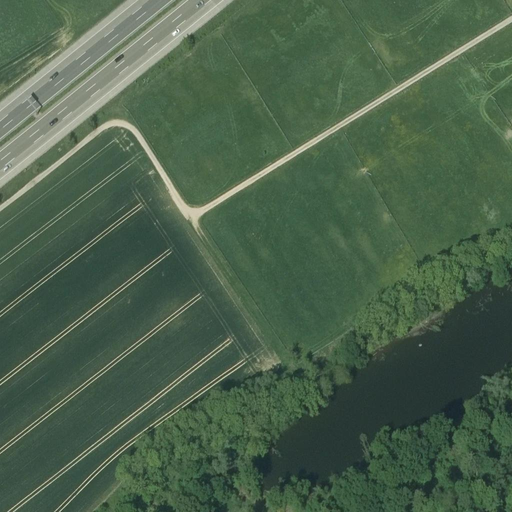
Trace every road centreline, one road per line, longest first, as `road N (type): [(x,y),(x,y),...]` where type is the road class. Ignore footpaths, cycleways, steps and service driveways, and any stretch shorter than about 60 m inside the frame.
road 1 (track): [(511,20),(192,219),(124,123),(106,124),(0,211)]
road 2 (motorway): [(0,170),(212,0)]
road 3 (motorway): [(148,0),(0,121)]
road 4 (track): [(192,219),(291,375)]
